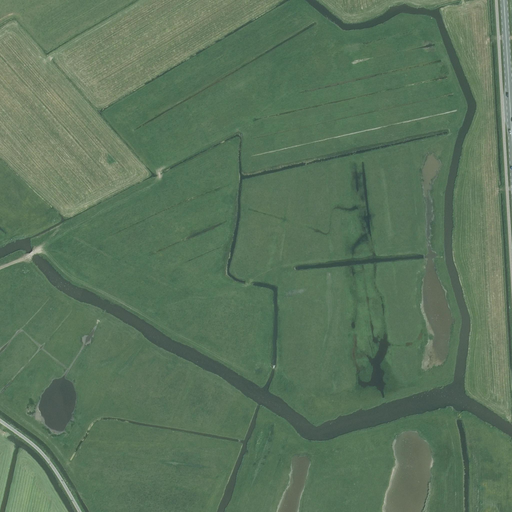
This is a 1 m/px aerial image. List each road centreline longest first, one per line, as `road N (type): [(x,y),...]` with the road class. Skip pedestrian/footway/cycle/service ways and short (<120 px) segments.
road 1 (track): [(249,277),(239,303),(190,295),(60,233),(26,257)]
road 2 (primary): [(511,141),(503,0)]
road 3 (track): [(154,168),(160,180),(60,233)]
road 4 (unclassified): [(79,511),(40,451),(0,420)]
